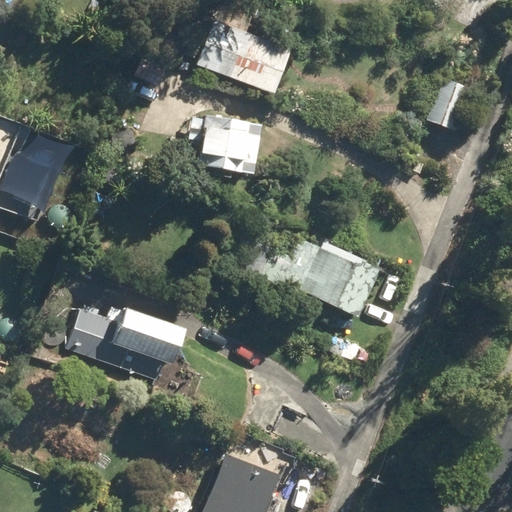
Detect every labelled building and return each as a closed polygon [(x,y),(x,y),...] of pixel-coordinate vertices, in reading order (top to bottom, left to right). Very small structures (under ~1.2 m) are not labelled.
[(212,22),(193,67),(270,99),(288,54),(212,22)] [(141,56),(132,76),(158,87),(167,68),(141,56)] [(156,89),(135,79),(124,103),(144,113),(156,89)] [(466,91),(442,81),(426,121),(450,131),(466,91)] [(201,143),(197,171),(250,179),(258,130),(192,120),(189,142),(201,143)] [(318,252),(297,292),(334,311),(339,302),(358,312),(377,275),(357,265),(354,271),(318,252)] [(77,311),(63,351),(156,384),(161,368),(170,371),(181,336),(122,314),(118,325),(77,311)] [(321,332),(315,350),(353,363),(359,345),(321,332)] [(320,367),(308,384),(324,396),(336,379),(320,367)] [(225,455),(201,511),(263,511),(279,476),(225,455)] [(294,505),(309,469),(294,463),(280,499),(294,505)] [(198,465),(189,484),(203,490),(211,471),(198,465)]
